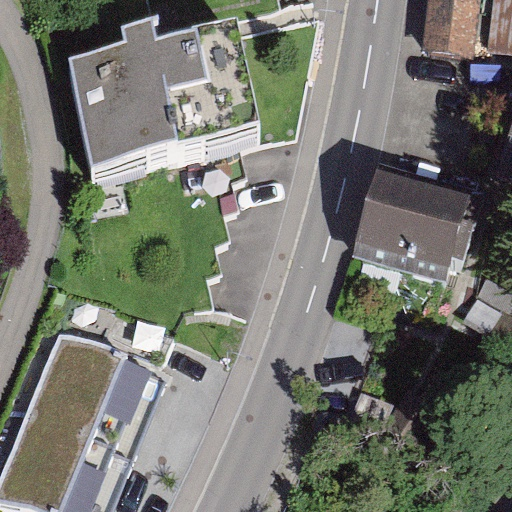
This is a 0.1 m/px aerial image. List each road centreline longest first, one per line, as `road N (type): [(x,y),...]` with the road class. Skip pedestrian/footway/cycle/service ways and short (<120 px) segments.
road 1 (residential): [(225,511),(324,263),(380,0)]
road 2 (residential): [(0,5),(37,91),(50,168),(39,255),(0,354)]
